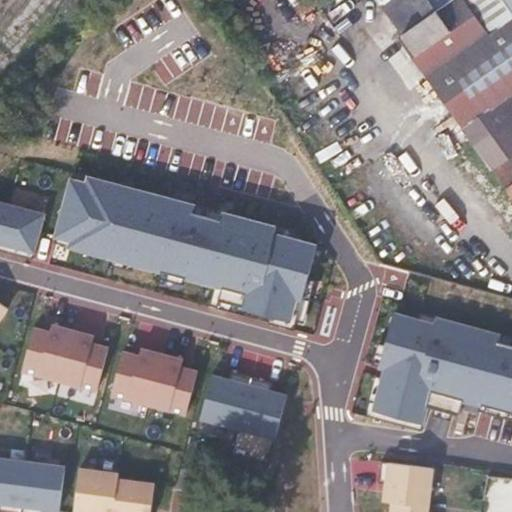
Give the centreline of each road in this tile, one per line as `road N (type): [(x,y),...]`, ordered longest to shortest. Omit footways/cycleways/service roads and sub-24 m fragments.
road 1 (residential): [(340,511),(336,370),(328,358),(0,268)]
road 2 (unknown): [(511,258),(438,194),(320,30)]
